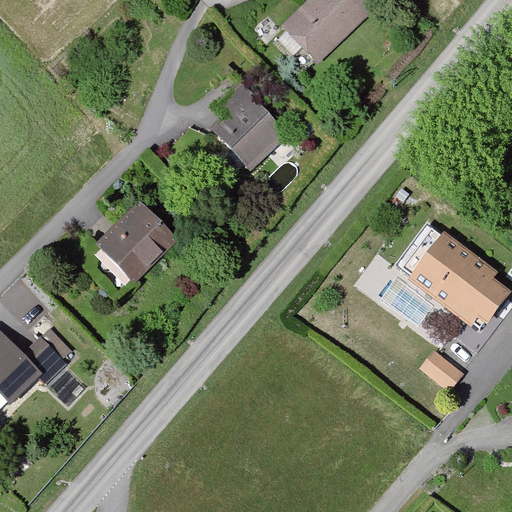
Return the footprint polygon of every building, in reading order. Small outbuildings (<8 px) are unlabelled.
[(376,0),(311,0),(285,24),(323,58),(383,6),(376,0)] [(228,113),(213,130),(256,169),(289,133),(244,86),(219,106),(228,113)] [(146,202),(102,241),(142,282),(185,238),(146,202)] [(511,284),(448,232),(415,279),(490,330),(511,299),(511,284)] [(1,326),(0,326),(0,383),(20,400),(41,378),(49,381),(69,362),(42,335),(31,351),(1,326)] [(439,350),(423,368),(455,391),(467,374),(439,350)]
